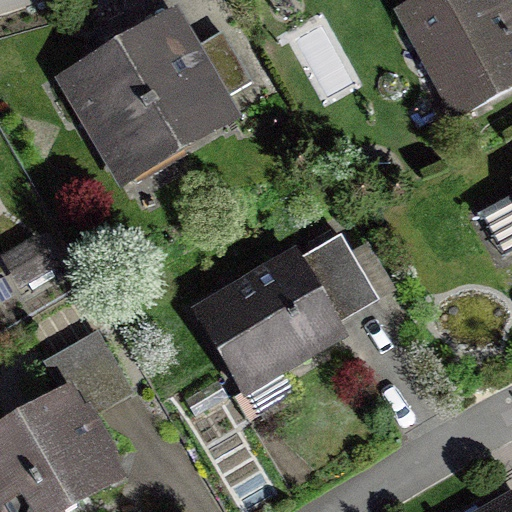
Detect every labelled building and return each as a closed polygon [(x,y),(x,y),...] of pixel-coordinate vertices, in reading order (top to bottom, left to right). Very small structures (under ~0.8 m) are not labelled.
[(487,0),(432,0),(395,22),(455,124),(511,91),(511,0),(494,11),(487,0)] [(179,24),(60,92),(115,186),(232,118),(222,102),(247,88),(219,39),(196,53),(179,24)] [(38,241),(1,261),(20,295),(57,275),(38,241)] [(345,346),(336,329),(374,309),(340,244),(194,322),(237,403),(345,346)] [(64,407),(0,442),(0,501),(6,511),(78,511),(120,489),(85,427),(132,401),(98,340),(43,371),(64,407)]
